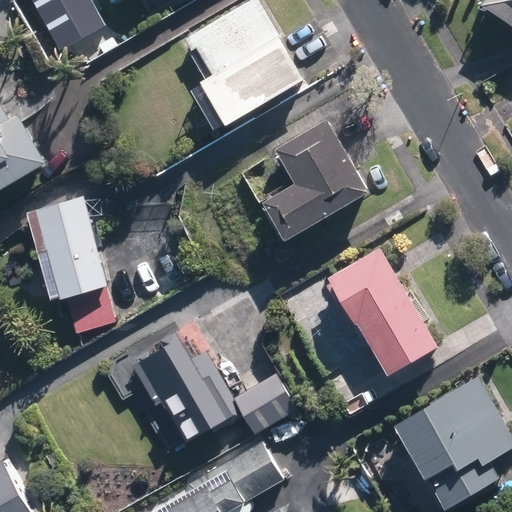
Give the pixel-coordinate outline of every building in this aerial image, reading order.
[(105,43),(80,0),(24,0),(55,51),(73,41),(82,56),(105,43)] [(297,77),(249,0),(236,0),(169,41),(220,124),(297,77)] [(511,0),(480,0),(481,0),(511,22),(511,0)] [(364,188),(315,107),(260,141),(281,176),(252,193),(280,239),(364,188)] [(2,114),(0,111),(0,181),(40,158),(11,109),(2,114)] [(95,286),(67,189),(15,204),(43,301),(95,286)] [(434,340),(373,242),(322,273),(383,371),(434,340)] [(220,397),(176,327),(115,365),(142,408),(155,400),(184,446),(232,416),(244,436),(284,412),(259,372),(220,397)] [(471,374),(389,419),(438,507),(502,471),(492,454),(510,443),(471,374)] [(0,511),(28,511),(0,467),(0,511)] [(229,511),(206,473),(164,498),(170,508),(163,511),(229,511)]
